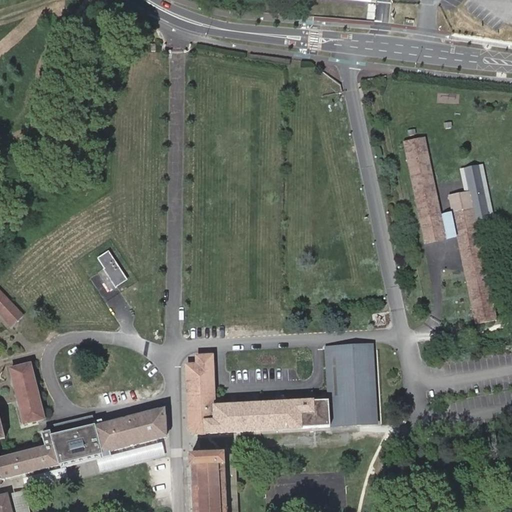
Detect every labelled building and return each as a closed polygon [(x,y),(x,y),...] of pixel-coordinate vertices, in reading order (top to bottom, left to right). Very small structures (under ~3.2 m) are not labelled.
[(402,24),(403,13),(396,12),(394,24),(402,24)] [(479,230),(477,220),(475,210),(458,214),(454,214),(443,217),(426,137),(422,138),(439,218),(421,221),(426,241),(443,238),(447,237),(458,235),(477,324),(481,323),(462,234),(479,230)] [(439,218),(422,138),(405,141),(421,221),(439,218)] [(490,218),(483,188),(471,190),(475,210),(477,220),(490,218)] [(498,320),(479,230),(462,234),(481,323),(498,320)] [(97,261),(107,255),(123,279),(114,285),(116,288),(126,281),(107,252),(96,259),(97,261)] [(123,279),(107,255),(97,261),(103,270),(111,282),(110,283),(114,289),(116,288),(114,285),(123,279)] [(111,282),(103,270),(102,270),(110,283),(111,282)] [(0,293),(0,314),(11,327),(22,317),(0,293)] [(218,317),(218,330),(280,328),(279,315),(218,317)] [(373,346),(367,347),(371,425),(378,425),(373,346)] [(371,425),(367,347),(325,349),(326,359),(337,359),(340,396),(331,397),(331,402),(328,402),(214,409),(212,357),(196,358),(196,366),(187,366),(188,420),(187,420),(187,430),(196,437),(206,436),(206,435),(371,425)] [(337,359),(326,359),(328,402),(331,402),(331,397),(340,396),(337,359)] [(24,428),(44,423),(39,402),(40,402),(37,389),(36,389),(30,366),(10,371),(16,394),(16,395),(16,397),(24,428)] [(9,439),(0,404),(0,481),(1,481),(0,477),(0,458),(5,457),(1,441),(9,439)] [(52,444),(5,457),(0,458),(0,477),(1,481),(167,436),(160,412),(94,430),(91,419),(76,423),(75,419),(71,421),(71,423),(69,424),(68,421),(63,423),(64,425),(48,430),(52,444)] [(3,487),(168,442),(167,436),(1,481),(2,484),(3,487)] [(166,445),(157,446),(158,455),(167,454),(166,445)] [(225,511),(223,455),(190,457),(190,468),(192,468),(193,511),(225,511)] [(236,511),(235,455),(223,455),(225,511),(236,511)] [(321,508),(346,508),(346,482),(321,482),(321,508)] [(29,511),(25,492),(12,495),(15,511),(29,511)] [(11,511),(8,496),(0,497),(0,511),(11,511)]
